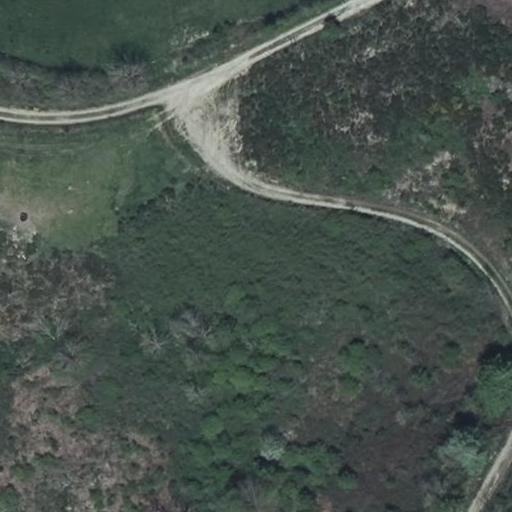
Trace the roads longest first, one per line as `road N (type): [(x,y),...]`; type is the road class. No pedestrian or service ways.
road 1 (track): [(162,92),(204,175),(412,223),(504,285),(511,322)]
road 2 (track): [(0,105),(25,115),(190,87),(360,0)]
road 3 (track): [(511,400),(465,511)]
